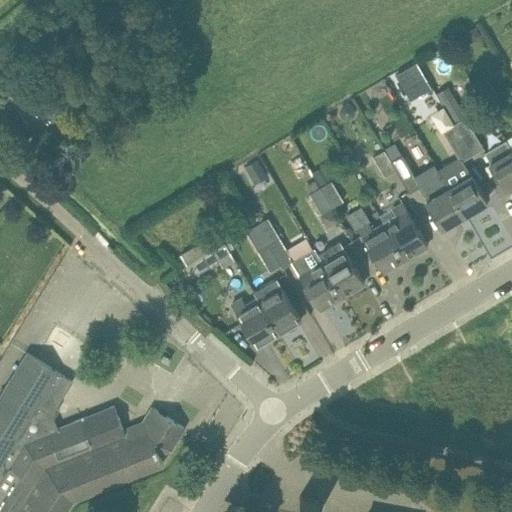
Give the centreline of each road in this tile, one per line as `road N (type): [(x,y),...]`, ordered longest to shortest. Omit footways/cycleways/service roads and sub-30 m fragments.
road 1 (unclassified): [(273,415),(0,159)]
road 2 (unclassified): [(273,415),(511,270)]
road 3 (unclassified): [(201,511),(273,415)]
